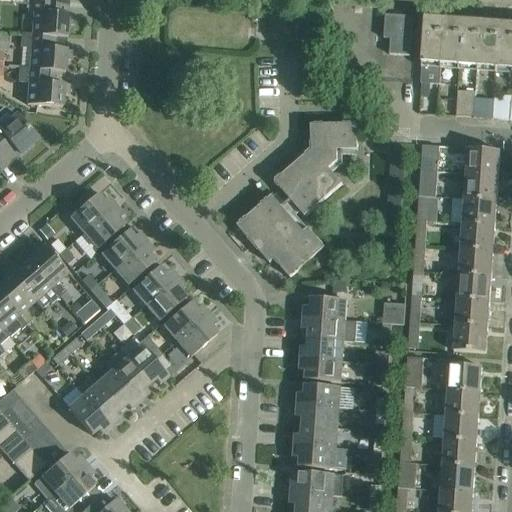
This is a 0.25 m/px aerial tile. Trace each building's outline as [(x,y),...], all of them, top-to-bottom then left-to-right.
[(22,35),(67,38),(68,26),(73,26),(74,16),(56,15),(57,2),(29,0),(29,13),(33,14),(32,35),(22,34),(22,35)] [(389,55),(410,57),(412,18),(385,16),(384,39),(390,40),(389,55)] [(439,86),(444,20),(425,19),(420,84),(439,86)] [(441,69),(459,71),(462,21),(444,20),(439,86),(440,86),(441,69)] [(459,71),(477,72),(481,23),(462,21),(459,71)] [(477,72),(496,73),(499,24),(481,23),(477,72)] [(496,73),(511,74),(511,24),(499,24),(496,73)] [(20,69),(20,70),(64,73),(65,61),(70,61),(71,51),(66,50),(66,39),(67,39),(67,38),(22,35),(21,48),(31,49),(30,59),(20,58),(20,69)] [(64,73),(20,70),(19,83),(28,84),(27,106),(62,108),(63,96),(68,96),(69,86),(62,85),(63,73),(64,73)] [(366,82),(376,82),(377,72),(366,71),(366,82)] [(473,118),(474,100),(475,93),(457,92),(456,116),(473,118)] [(473,119),(492,120),(493,101),(474,100),(473,118),(473,119)] [(37,141),(15,116),(3,109),(0,111),(0,171),(0,172),(10,163),(4,156),(13,148),(20,156),(37,141)] [(311,150),(311,151),(337,162),(337,151),(342,151),(342,156),(355,156),(355,151),(357,151),(357,125),(311,126),(311,144),(318,144),(318,154),(311,150)] [(420,174),(437,175),(439,148),(422,147),(420,174)] [(392,149),(391,157),(403,157),(404,150),(392,149)] [(455,176),(498,179),(500,152),(468,150),(466,176),(455,175),(455,176)] [(337,162),(311,151),(311,152),(318,155),(310,161),(306,156),(294,166),(325,201),(342,185),(329,170),(337,162)] [(403,157),(391,157),(391,164),(403,165),(403,157)] [(402,173),(403,165),(391,164),(390,172),(402,173)] [(305,218),(325,201),(294,166),(281,178),(285,183),(279,188),(305,218)] [(390,172),(390,179),(402,180),(402,173),(390,172)] [(437,175),(420,174),(418,198),(428,199),(435,199),(437,175)] [(465,186),(464,202),(496,204),(498,179),(455,176),(454,185),(465,186)] [(401,188),(402,180),(390,179),(389,187),(401,188)] [(389,187),(389,194),(401,195),(401,188),(389,187)] [(388,202),(400,203),(401,195),(389,194),(388,202)] [(259,242),(260,243),(289,217),(282,209),(286,206),(277,195),(273,199),(272,197),(237,227),(248,240),(254,236),(258,241),(253,245),(254,246),(259,242)] [(70,219),(84,235),(115,208),(107,199),(102,203),(96,196),(70,219)] [(427,223),(428,209),(428,199),(418,198),(417,223),(427,223)] [(388,202),(388,210),(400,210),(400,203),(388,202)] [(495,228),(496,204),(464,202),(463,226),(495,228)] [(115,208),(84,235),(97,250),(123,227),(117,221),(122,216),(115,208)] [(387,217),(399,218),(400,210),(388,210),(387,217)] [(303,234),(289,217),(260,243),(263,247),(258,252),(269,265),(279,256),(280,257),(309,231),(308,230),(303,234)] [(399,226),(399,218),(387,217),(387,225),(399,226)] [(427,223),(417,223),(415,248),(425,249),(426,227),(432,227),(433,224),(427,223)] [(45,225),(39,231),(47,240),(53,234),(45,225)] [(398,233),(399,226),(387,225),(386,232),(398,233)] [(493,253),(495,228),(463,226),(461,251),(493,253)] [(114,271),(146,244),(132,228),(101,255),(114,271)] [(309,231),(280,257),(284,261),(279,266),(290,279),(325,249),(309,231)] [(398,242),(398,233),(386,232),(386,241),(398,242)] [(50,246),(59,256),(65,250),(57,241),(50,246)] [(28,262),(65,305),(71,300),(65,293),(59,282),(68,274),(41,243),(34,250),(37,254),(28,262)] [(146,244),(114,271),(128,286),(139,277),(155,264),(148,257),(153,252),(146,244)] [(423,274),(425,249),(415,248),(413,273),(423,274)] [(65,250),(59,256),(67,265),(73,260),(65,250)] [(461,251),(459,276),(491,279),(493,253),(461,251)] [(16,266),(8,272),(35,303),(41,310),(51,301),(53,303),(60,310),(65,305),(28,262),(19,270),(16,266)] [(146,307),(177,280),(169,271),(164,275),(158,268),(143,281),(132,291),(146,307)] [(27,310),(35,303),(8,272),(1,279),(4,282),(0,286),(0,295),(26,326),(32,321),(27,310)] [(421,299),(423,274),(413,273),(411,298),(421,299)] [(90,292),(96,286),(88,276),(81,282),(90,292)] [(459,276),(457,301),(489,304),(491,279),(459,276)] [(177,280),(146,307),(159,322),(186,300),(180,293),(184,288),(177,280)] [(96,286),(90,292),(105,310),(112,304),(96,286)] [(21,331),(26,326),(0,295),(0,328),(8,338),(19,329),(21,331)] [(421,299),(411,298),(409,324),(419,325),(421,299)] [(305,308),(304,319),(345,322),(346,302),(331,300),(311,299),(311,308),(305,308)] [(487,329),(489,304),(457,301),(455,327),(487,329)] [(177,343),(208,316),(200,307),(195,311),(189,304),(163,327),(177,343)] [(384,305),(383,325),(391,325),(404,326),(405,306),(384,305)] [(123,326),(129,320),(121,311),(115,316),(123,326)] [(104,315),(95,323),(100,330),(110,321),(104,315)] [(208,316),(177,343),(190,358),(217,336),(211,329),(215,325),(208,316)] [(357,323),(345,322),(304,319),(303,331),(309,332),(309,340),(343,343),(355,344),(357,323)] [(129,320),(123,326),(131,336),(138,330),(129,320)] [(69,321),(59,330),(66,338),(76,329),(69,321)] [(91,338),(100,330),(95,323),(85,331),(91,338)] [(419,325),(409,324),(407,349),(418,350),(417,354),(439,355),(440,345),(426,344),(426,335),(419,334),(419,325)] [(390,339),(391,325),(383,325),(382,338),(390,339)] [(486,355),(487,329),(455,327),(454,352),(486,355)] [(0,344),(8,338),(0,328),(0,356),(2,355),(0,350),(0,344)] [(66,348),(71,354),(81,346),(75,340),(66,348)] [(301,360),(342,363),(343,343),(309,340),(308,349),(302,349),(301,360)] [(154,362),(146,352),(141,347),(127,359),(120,351),(119,352),(149,386),(155,381),(159,386),(168,378),(163,372),(154,362)] [(154,362),(161,356),(153,347),(146,352),(154,362)] [(71,354),(66,348),(56,357),(61,363),(71,354)] [(149,386),(119,352),(105,364),(139,403),(148,396),(143,391),(149,386)] [(376,353),(375,365),(388,366),(389,354),(376,353)] [(170,366),(161,356),(154,362),(163,372),(170,366)] [(407,359),(405,391),(415,392),(415,390),(420,390),(423,360),(407,359)] [(340,384),(342,363),(301,360),(300,372),(306,372),(306,381),(340,384)] [(35,372),(37,370),(29,362),(16,373),(24,381),(35,372)] [(45,363),(37,370),(35,372),(41,378),(50,370),(45,363)] [(130,411),(139,403),(105,364),(112,372),(97,385),(120,411),(126,406),(130,411)] [(388,366),(375,365),(373,387),(387,388),(388,366)] [(447,394),(480,396),(482,368),(449,366),(447,394)] [(91,377),(76,390),(110,428),(119,421),(115,416),(120,411),(97,385),(91,377)] [(298,407),(339,410),(340,389),(305,386),(305,396),(298,395),(298,407)] [(101,436),(110,428),(76,390),(75,390),(82,398),(68,410),(91,436),(97,431),(101,436)] [(19,399),(12,391),(0,401),(0,413),(1,415),(19,399)] [(414,415),(415,392),(405,391),(403,414),(414,415)] [(478,420),(480,396),(447,394),(446,418),(478,420)] [(19,399),(1,415),(8,424),(27,408),(19,399)] [(377,400),(376,412),(385,413),(386,400),(377,400)] [(337,430),(339,410),(298,407),(297,418),(303,419),(303,427),(337,430)] [(34,416),(27,408),(8,424),(16,432),(34,416)] [(384,426),(385,413),(376,412),(371,412),(370,425),(384,426)] [(401,440),(412,441),(414,415),(403,414),(401,440)] [(0,430),(8,424),(1,415),(0,416),(0,430)] [(16,432),(23,441),(42,425),(34,416),(16,432)] [(476,445),(478,420),(446,418),(444,443),(476,445)] [(0,445),(16,432),(8,424),(0,430),(0,445)] [(49,433),(42,425),(23,441),(30,449),(49,433)] [(337,430),(303,427),(302,436),(296,436),(295,447),(336,450),(337,430)] [(0,450),(5,456),(23,441),(16,432),(0,445),(0,450)] [(30,449),(31,450),(37,458),(56,442),(49,433),(30,449)] [(373,453),(382,453),(383,441),(374,440),(373,453)] [(401,440),(400,465),(416,466),(416,465),(410,465),(412,441),(401,440)] [(31,450),(30,449),(23,441),(5,456),(13,465),(31,450)] [(47,501),(86,467),(78,458),(74,463),(68,456),(68,455),(56,442),(37,458),(45,466),(49,471),(33,485),(47,501)] [(444,443),(442,468),(475,470),(476,445),(444,443)] [(334,471),(336,450),(295,447),(293,468),(334,471)] [(20,473),(37,458),(31,450),(13,465),(20,473)] [(382,453),(373,453),(372,466),(381,466),(382,453)] [(45,466),(37,458),(20,473),(27,482),(42,468),(45,466)] [(400,465),(398,490),(408,491),(408,490),(414,491),(416,466),(400,465)] [(84,511),(85,511),(77,503),(95,487),(89,480),(94,476),(86,467),(47,501),(54,509),(50,511),(84,511)] [(442,468),(440,493),(473,496),(475,470),(442,468)] [(291,494),(341,497),(342,477),(299,474),(299,483),(292,482),(291,494)] [(371,487),(370,499),(379,500),(380,488),(371,487)] [(406,511),(408,491),(398,490),(396,511),(406,511)] [(471,511),(473,496),(440,493),(438,511),(471,511)] [(341,497),(291,494),(290,505),(297,506),(296,511),(331,511),(332,497),(341,498),(341,497)] [(104,495),(85,511),(84,511),(124,511),(115,501),(108,507),(101,499),(105,495),(104,495)] [(378,511),(379,500),(370,499),(369,511),(378,511)]
